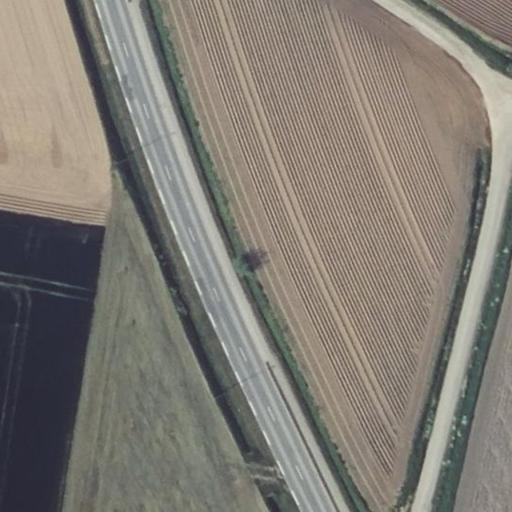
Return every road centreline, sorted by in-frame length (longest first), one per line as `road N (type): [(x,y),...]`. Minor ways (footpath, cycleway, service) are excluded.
road 1 (tertiary): [(319,511),(204,263),(111,0)]
road 2 (unclassified): [(421,511),(511,111)]
road 3 (unclassified): [(511,94),(385,0)]
